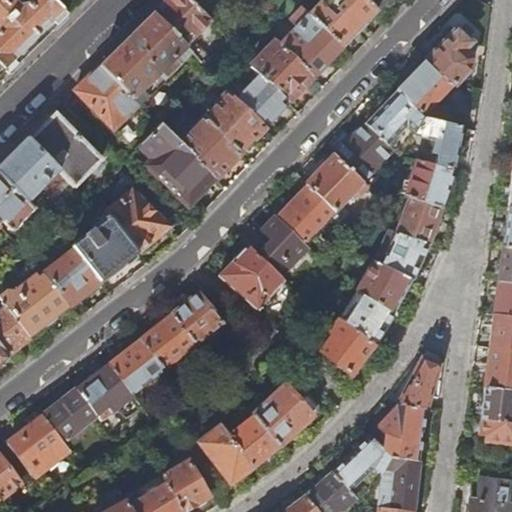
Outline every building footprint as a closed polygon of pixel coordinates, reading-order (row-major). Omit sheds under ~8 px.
[(9,0),(0,0),(0,73),(3,76),(29,51),(63,18),(50,5),(44,0),(25,0),(22,3),(17,2),(13,5),(11,3),(12,2),(9,0)] [(61,0),(56,0),(50,5),(63,18),(72,9),(61,0)] [(165,0),(152,13),(184,46),(209,22),(188,0),(165,0)] [(296,27),(278,46),(311,77),(327,61),(340,47),(307,16),(290,0),(280,0),(274,7),(296,27)] [(359,28),(374,11),(362,0),(322,0),(307,16),(340,47),(359,28)] [(385,0),(362,0),(374,11),(385,0)] [(184,46),(152,13),(140,26),(112,52),(98,67),(136,107),(191,53),(184,46)] [(424,59),(449,83),(449,84),(453,84),(468,69),(470,57),(462,49),(467,44),(467,40),(456,29),(453,29),(433,49),(424,59)] [(250,68),(258,76),(287,103),(301,88),(311,77),(278,46),(274,42),(250,68)] [(430,104),(449,83),(424,59),(409,74),(394,90),(423,118),(453,126),(455,108),(430,104)] [(111,131),(136,107),(98,67),(72,92),(111,131)] [(258,76),(234,100),(263,128),(275,115),(287,103),(258,76)] [(414,131),(423,118),(394,90),(374,111),(363,122),(387,144),(406,124),(414,131)] [(227,94),(202,119),(238,153),(252,139),(263,128),(234,100),(227,94)] [(99,162),(52,112),(39,125),(25,139),(64,180),(72,188),(99,162)] [(460,128),(453,126),(423,118),(414,131),(412,135),(433,140),(430,153),(435,154),(432,165),(451,171),(455,151),(460,128)] [(202,119),(177,145),(213,180),(225,167),(238,153),(202,119)] [(391,149),(387,144),(363,122),(348,139),(332,155),(361,182),(391,149)] [(199,194),(213,180),(177,145),(157,127),(138,147),(150,160),(143,168),(186,208),(199,194)] [(8,156),(0,163),(0,180),(24,205),(39,190),(46,197),(64,180),(25,139),(8,156)] [(366,187),(361,182),(332,155),(320,168),(305,184),(336,212),(351,196),(354,196),(360,193),(366,187)] [(443,195),(451,171),(432,165),(414,160),(403,196),(407,197),(440,208),(443,195)] [(0,229),(22,253),(49,231),(24,205),(0,180),(0,229)] [(342,218),(336,212),(305,184),(285,205),(274,217),(303,244),(331,215),(338,222),(342,218)] [(102,213),(106,218),(135,253),(153,239),(153,238),(165,229),(129,192),(102,213)] [(433,226),(440,208),(407,197),(395,231),(426,245),(433,226)] [(511,209),(505,208),(504,220),(500,248),(511,249),(511,209)] [(306,247),(303,244),(274,217),(261,231),(271,240),(256,256),(279,277),(306,247)] [(70,246),(73,250),(99,282),(118,267),(135,253),(106,218),(70,246)] [(418,264),(426,245),(395,231),(389,229),(374,262),(410,281),(418,264)] [(283,281),(279,277),(256,256),(246,246),(230,263),(217,276),(256,310),(283,281)] [(511,249),(500,248),(498,263),(496,281),(511,283),(511,249)] [(73,250),(41,273),(67,306),(78,298),(99,282),(73,250)] [(401,298),(410,281),(374,262),(355,293),(392,314),(401,298)] [(49,321),(67,306),(41,273),(36,277),(33,274),(11,291),(3,290),(0,292),(0,301),(5,308),(28,337),(49,321)] [(511,283),(496,281),(495,291),(492,315),(511,317),(511,283)] [(381,331),(392,314),(355,293),(339,320),(372,345),(381,331)] [(171,315),(195,344),(221,323),(198,294),(181,308),(171,315)] [(5,308),(0,311),(0,347),(6,355),(16,347),(28,337),(5,308)] [(156,327),(139,340),(162,370),(195,344),(171,315),(156,327)] [(511,351),(511,317),(492,315),(490,326),(487,348),(511,351)] [(357,365),(372,345),(339,320),(329,334),(332,337),(319,353),(349,376),(357,365)] [(116,359),(108,365),(131,394),(162,370),(139,340),(116,359)] [(511,351),(487,348),(486,361),(482,388),(507,391),(509,381),(511,381),(511,351)] [(408,385),(397,407),(423,410),(429,391),(436,366),(421,360),(408,385)] [(89,380),(76,389),(96,414),(106,407),(110,412),(132,396),(131,394),(108,365),(89,380)] [(254,414),(255,415),(280,445),(297,432),(314,417),(313,415),(317,412),(318,407),(310,398),(306,398),(301,401),(288,385),(254,414)] [(511,391),(507,391),(482,388),(481,399),(478,420),(511,423),(511,391)] [(61,442),(96,414),(76,389),(55,406),(41,417),(61,442)] [(419,441),(423,410),(397,407),(396,407),(380,424),(376,429),(385,437),(383,451),(389,457),(416,461),(419,441)] [(255,415),(230,435),(254,466),(267,456),(280,445),(255,415)] [(67,451),(61,442),(41,417),(23,431),(6,444),(32,478),(67,451)] [(511,423),(478,420),(477,429),(476,436),(482,436),(482,443),(511,445),(511,423)] [(243,474),(254,466),(230,435),(222,424),(201,441),(231,482),(243,474)] [(380,472),(389,457),(383,451),(369,438),(347,458),(330,474),(347,491),(372,468),(380,473),(380,472)] [(163,477),(167,484),(183,511),(196,505),(208,497),(199,482),(210,476),(198,456),(163,477)] [(413,489),(416,461),(389,457),(380,472),(391,474),(385,508),(410,511),(413,489)] [(0,498),(19,484),(0,458),(0,498)] [(354,497),(347,491),(330,474),(317,485),(303,498),(315,511),(334,511),(337,509),(342,509),(354,497)] [(475,511),(511,511),(511,483),(486,481),(483,501),(476,501),(476,507),(475,511)] [(167,484),(129,506),(132,511),(183,511),(167,484)] [(315,511),(303,498),(290,508),(285,511),(315,511)] [(126,501),(106,511),(132,511),(129,506),(126,501)]
